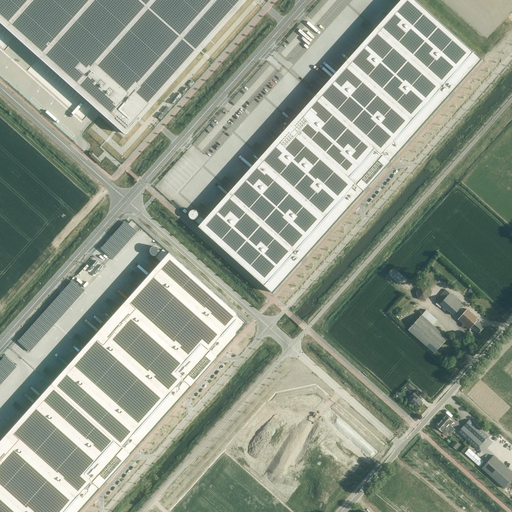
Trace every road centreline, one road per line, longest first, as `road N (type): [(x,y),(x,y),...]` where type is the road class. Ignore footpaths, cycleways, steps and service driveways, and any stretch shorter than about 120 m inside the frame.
road 1 (unclassified): [(511,38),(296,278),(295,297)]
road 2 (unclassified): [(290,346),(511,99)]
road 3 (unclassified): [(511,54),(295,297)]
road 4 (unclassified): [(127,199),(306,0)]
road 5 (unclassified): [(269,326),(103,511)]
road 6 (unclassified): [(143,511),(290,346)]
road 7 (unclassified): [(127,199),(0,342)]
road 8 (unclassified): [(269,326),(127,199)]
road 9 (unclassified): [(127,199),(0,86)]
road 10 (tertiary): [(402,447),(511,324)]
road 11 (unknown): [(178,143),(213,160),(298,72)]
